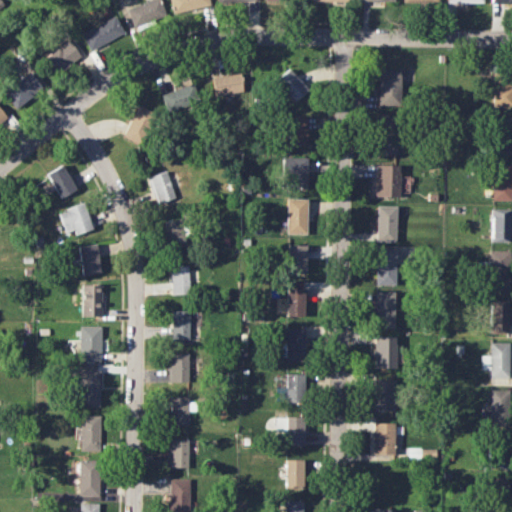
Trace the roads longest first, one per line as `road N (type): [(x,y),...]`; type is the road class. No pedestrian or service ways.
road 1 (residential): [(0,164),(119,74),(189,42),(241,34),(511,39)]
road 2 (residential): [(337,511),(345,37)]
road 3 (residential): [(134,511),(134,256),(116,192),(66,115)]
